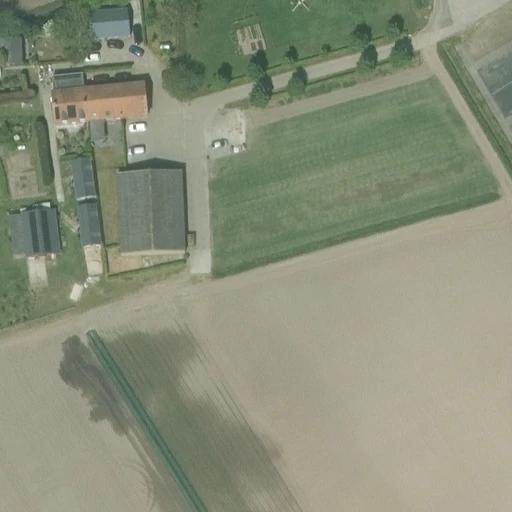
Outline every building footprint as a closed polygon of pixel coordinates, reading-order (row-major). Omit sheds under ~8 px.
[(109,13),(88,15),(90,42),(129,39),(127,6),(109,8),(109,13)] [(86,124),(83,93),(81,77),(50,80),(52,96),(53,96),(56,127),(86,124)] [(143,87),(83,93),(86,124),(146,119),(143,87)] [(37,121),(37,110),(18,111),(18,121),(37,121)] [(110,129),(97,131),(100,150),(127,146),(124,129),(111,131),(110,129)] [(70,164),(75,202),(94,199),(89,161),(70,164)] [(184,256),(182,194),(181,174),(116,177),(120,258),(184,256)] [(81,250),(100,247),(95,207),(76,209),(81,250)] [(18,216),(24,259),(59,255),(54,212),(18,216)]
